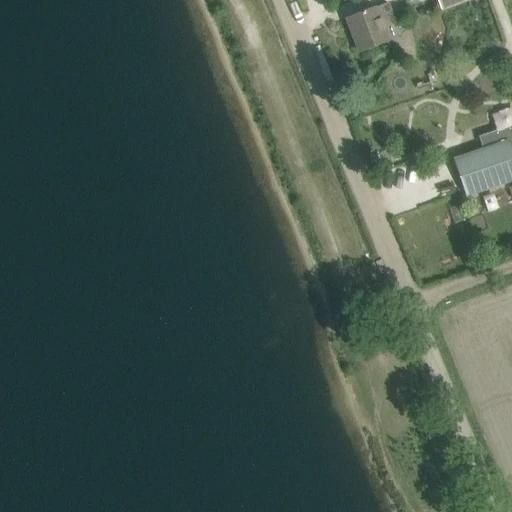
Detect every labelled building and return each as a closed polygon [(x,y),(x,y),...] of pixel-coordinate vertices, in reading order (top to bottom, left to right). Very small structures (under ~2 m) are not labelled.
[(437,0),(444,15),(480,0),(437,0)] [(367,11),(366,12),(347,19),(360,53),(388,42),(384,31),(396,26),(388,4),(376,9),(375,8),(367,11)] [(473,154),(455,160),(467,196),(511,180),(511,125),(479,137),(483,150),(473,154)] [(402,223),(413,263),(426,260),(415,220),(402,223)] [(465,267),(462,258),(454,261),(457,270),(465,267)]
